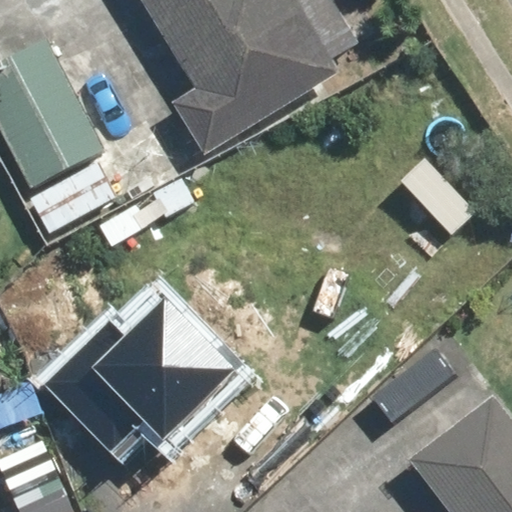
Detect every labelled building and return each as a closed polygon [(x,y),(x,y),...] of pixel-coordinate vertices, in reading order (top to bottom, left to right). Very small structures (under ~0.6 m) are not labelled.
[(155,0),(207,83),(186,96),(222,154),(356,71),(346,54),(364,43),(337,0),(155,0)] [(57,37),(0,66),(0,105),(42,186),(115,147),(57,37)] [(127,197),(107,159),(37,196),(57,235),(127,197)] [(104,318),(38,389),(111,457),(145,421),(163,437),(231,364),(160,299),(125,337),(104,318)] [(511,511),(511,401),(504,391),(422,455),(466,511),(511,511)]
